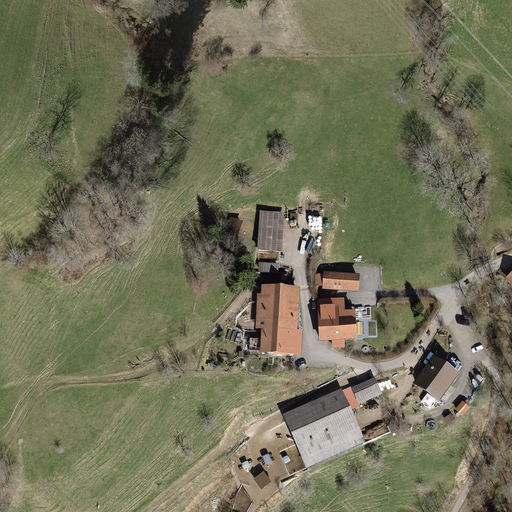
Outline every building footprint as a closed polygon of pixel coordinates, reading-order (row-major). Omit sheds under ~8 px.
[(284,214),(260,213),(257,253),(282,255),(284,214)] [(243,224),(231,219),(223,238),(234,243),(243,224)] [(278,262),(258,261),(257,271),(277,272),(278,262)] [(360,277),(324,274),(323,276),(315,275),(314,287),(323,288),(322,291),(358,294),(360,277)] [(300,290),(261,288),(261,297),(257,297),(255,331),(261,331),(260,356),(301,359),(302,334),(297,333),(300,290)] [(317,301),(317,303),(318,311),(319,345),(332,344),(332,351),(345,350),(345,344),(357,344),(355,314),(345,314),(344,300),(317,301)] [(460,377),(434,358),(413,386),(439,405),(460,377)] [(375,380),(351,390),(359,408),(383,398),(375,380)] [(350,388),(342,392),(350,412),(359,408),(351,390),(350,388)] [(342,392),(282,418),(306,473),(365,447),(350,412),(342,392)] [(463,403),(455,411),(462,418),(470,409),(469,408),(471,406),(467,402),(464,404),(463,403)]
